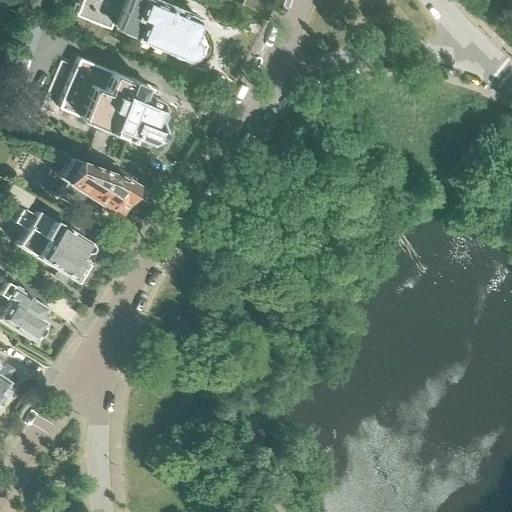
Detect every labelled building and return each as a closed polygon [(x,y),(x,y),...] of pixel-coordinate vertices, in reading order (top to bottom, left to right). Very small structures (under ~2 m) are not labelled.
[(192,23),(194,20),(195,16),(157,0),(76,0),(72,11),(108,26),(109,23),(147,39),(182,54),(190,51),(193,43),(190,35),(188,34),(192,23)] [(32,58),(41,25),(42,20),(16,12),(6,50),(9,51),(0,80),(22,88),(30,57),(32,58)] [(160,105),(157,98),(148,94),(145,85),(140,83),(141,82),(130,78),(130,79),(109,70),(78,57),(56,106),(125,135),(128,130),(136,133),(147,138),(155,135),(159,125),(155,117),(160,105)] [(112,212),(129,184),(108,172),(67,157),(47,191),(93,220),(102,206),(112,212)] [(33,196),(10,183),(2,195),(25,209),(33,196)] [(87,247),(86,243),(50,221),(49,221),(37,214),(37,215),(34,219),(33,219),(28,227),(31,230),(20,248),(29,254),(29,255),(52,269),(67,278),(68,279),(79,261),(75,258),(79,251),(80,252),(85,251),(87,247)] [(39,309),(40,307),(38,306),(38,307),(6,286),(15,271),(0,261),(0,322),(26,340),(27,338),(37,323),(38,321),(38,320),(33,318),(37,311),(39,309)] [(0,371),(2,368),(0,366),(0,356),(5,359),(15,343),(0,333),(0,402),(1,402),(10,388),(1,383),(2,381),(0,379),(0,371)]
